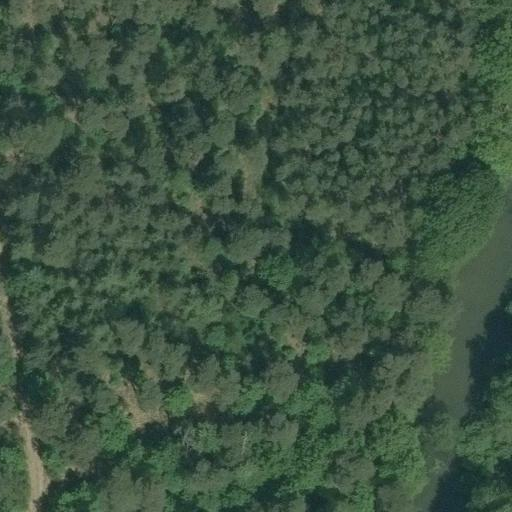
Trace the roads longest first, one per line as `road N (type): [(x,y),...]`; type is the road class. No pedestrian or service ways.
road 1 (track): [(345,511),(349,444),(370,367),(426,268),(455,185),(489,0)]
road 2 (track): [(370,367),(282,378),(183,417),(54,511)]
road 3 (track): [(44,511),(0,189)]
